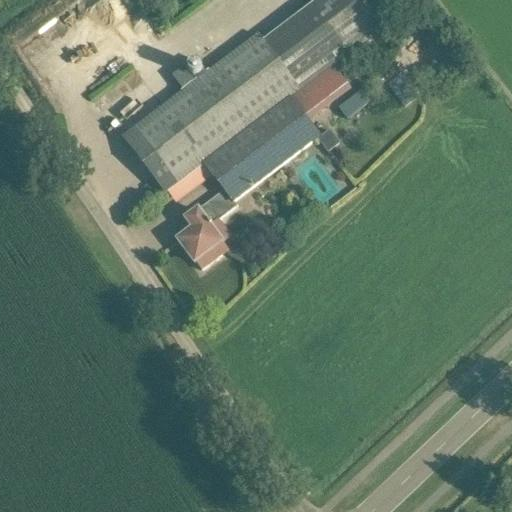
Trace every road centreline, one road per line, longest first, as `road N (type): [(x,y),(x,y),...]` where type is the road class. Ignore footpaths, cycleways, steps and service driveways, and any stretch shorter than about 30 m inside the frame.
road 1 (unclassified): [(0,94),(299,511)]
road 2 (secondary): [(374,511),(511,381)]
